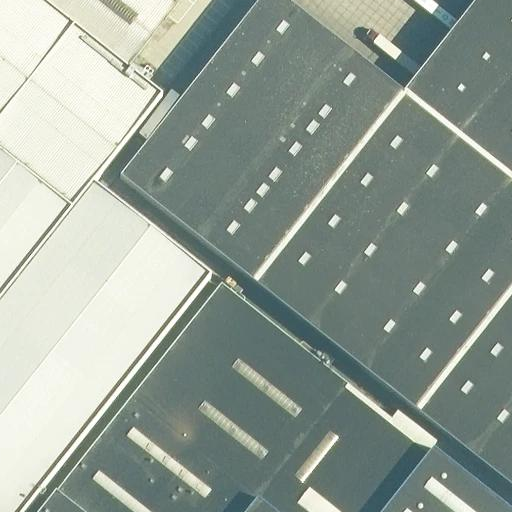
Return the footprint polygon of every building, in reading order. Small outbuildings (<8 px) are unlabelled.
[(0,0),(0,511),(26,511),(210,281),(92,187),(161,100),(124,70),(37,0),(0,0)] [(175,6),(167,0),(37,0),(124,70),(175,6)] [(511,0),(478,0),(403,95),(282,0),(261,0),(120,178),(511,489),(511,0)] [(222,22),(233,4),(226,0),(224,0),(214,18),(222,22)] [(247,511),(256,501),(269,511),(383,511),(427,458),(425,456),(435,444),(396,413),(390,422),(220,287),(55,495),(55,494),(40,511),(247,511)] [(509,511),(432,451),(427,458),(383,511),(269,511),(256,501),(247,511),(509,511)]
